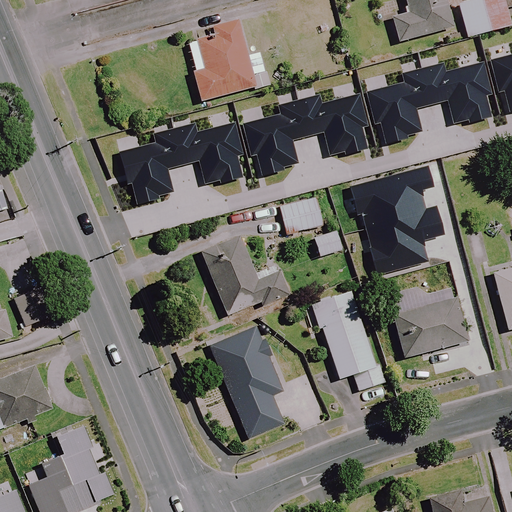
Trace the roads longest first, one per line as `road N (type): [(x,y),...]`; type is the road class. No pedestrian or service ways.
road 1 (secondary): [(194,511),(0,48)]
road 2 (residential): [(511,405),(376,442),(211,511)]
